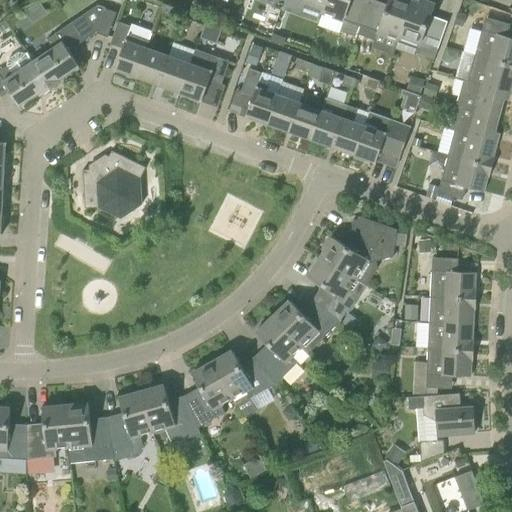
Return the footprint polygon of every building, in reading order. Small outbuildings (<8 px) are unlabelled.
[(111,0),(110,5),(122,8),(124,0),(111,0)] [(325,8),(327,0),(301,0),(303,1),(324,8),(325,8)] [(361,26),(369,2),(363,0),(327,0),(325,8),(324,8),(323,12),(360,26),(361,26)] [(360,26),(357,34),(396,48),(412,2),(407,0),(388,0),(386,8),(369,2),(361,26),(360,26)] [(420,0),(412,0),(412,2),(396,48),(395,49),(414,56),(419,54),(422,43),(438,49),(447,25),(430,19),(435,5),(420,0)] [(171,17),(175,8),(163,4),(160,13),(171,17)] [(108,37),(110,33),(117,13),(105,9),(106,8),(98,5),(47,39),(53,48),(33,62),(52,89),(56,86),(54,83),(80,66),(72,54),(76,51),(78,45),(96,34),(108,37)] [(463,27),(467,15),(458,12),(455,24),(463,27)] [(183,19),(179,29),(187,32),(191,22),(183,19)] [(137,77),(148,48),(152,35),(150,31),(135,25),(131,26),(119,22),(111,44),(123,49),(115,71),(117,71),(117,70),(125,73),(124,75),(134,78),(134,76),(137,77)] [(214,50),(220,28),(205,25),(199,47),(214,50)] [(511,38),(482,30),(475,56),(511,65),(511,38)] [(270,41),(284,46),(287,36),(274,32),(270,41)] [(159,85),(169,56),(148,48),(137,77),(159,85)] [(200,101),(202,102),(210,80),(222,84),(230,62),(196,49),(190,64),(180,93),(183,94),(183,96),(192,99),(193,97),(201,100),(200,101)] [(0,97),(9,91),(19,106),(45,89),(47,92),(52,89),(33,62),(27,53),(19,52),(8,59),(7,67),(7,66),(0,70),(0,97)] [(289,63),(291,57),(279,52),(277,58),(289,63)] [(180,93),(190,64),(169,56),(159,85),(180,93)] [(511,65),(475,56),(468,80),(468,81),(506,91),(511,93),(511,88),(511,65)] [(310,73),(314,64),(302,60),(299,69),(310,73)] [(309,76),(320,80),(320,82),(330,85),(335,71),(314,64),(310,73),(309,76)] [(254,96),(246,118),(247,118),(248,117),(256,120),(255,122),(264,125),(265,123),(268,124),(279,95),(285,81),(262,73),(249,69),(241,91),(254,96)] [(353,89),(357,79),(345,75),(342,85),(353,89)] [(420,94),(425,81),(412,76),(407,90),(420,94)] [(377,91),(380,81),(369,77),(365,87),(377,91)] [(457,104),(500,116),(506,91),(468,81),(468,80),(464,79),(457,104)] [(436,99),(440,87),(428,83),(424,94),(436,99)] [(268,124),(290,132),(300,103),(279,95),(268,124)] [(432,112),(436,100),(423,95),(418,107),(432,112)] [(333,147),(348,105),(326,97),(321,110),(311,140),(333,147)] [(311,140),(321,110),(300,103),(290,132),(311,140)] [(493,141),(493,140),(500,116),(457,104),(450,130),(455,131),(455,130),(493,141)] [(348,105),(333,147),(354,155),(369,113),(348,105)] [(369,113),(354,155),(357,156),(357,158),(366,161),(366,159),(374,162),(374,163),(376,164),(376,161),(397,169),(411,126),(369,111),(369,113)] [(455,130),(455,131),(448,155),(492,167),(494,162),(492,162),(498,141),(493,140),(493,141),(455,130)] [(92,170),(83,170),(86,208),(99,207),(100,208),(121,218),(142,204),(141,180),(141,179),(146,168),(112,151),(108,159),(92,170)] [(448,155),(447,161),(441,181),(484,192),(489,172),(491,172),(492,167),(448,155)] [(426,197),(436,199),(439,187),(430,184),(426,197)] [(335,239),(336,238),(335,237),(332,241),(330,239),(322,253),(324,255),(322,258),(369,287),(380,269),(378,261),(394,257),(395,246),(397,233),(398,230),(360,216),(350,232),(351,232),(353,242),(350,248),(335,239)] [(397,233),(395,246),(405,247),(407,234),(397,233)] [(431,239),(418,240),(420,254),(432,253),(431,239)] [(325,287),(316,302),(340,322),(347,312),(353,312),(369,287),(322,258),(318,260),(309,274),(311,275),(309,279),(310,279),(311,278),(325,287)] [(476,273),(432,271),(431,297),(477,299),(477,294),(475,294),(476,273)] [(431,297),(429,322),(474,325),(475,304),(476,304),(477,299),(431,297)] [(340,322),(316,302),(305,314),(292,302),(293,301),(292,300),(288,303),(287,301),(275,313),(277,315),(274,317),(309,352),(340,322)] [(418,320),(419,305),(405,304),(405,320),(418,320)] [(270,347),(257,359),(276,384),(309,352),(274,317),(271,320),(269,318),(258,329),(259,331),(256,334),(257,335),(258,334),(270,347)] [(429,322),(428,348),(474,351),(474,346),(473,345),(474,325),(429,322)] [(391,345),(399,346),(401,329),(393,328),(391,345)] [(379,336),(372,345),(380,352),(388,344),(379,336)] [(428,348),(427,363),(427,375),(471,377),(472,356),(474,356),(474,351),(428,348)] [(276,384),(257,359),(242,367),(234,352),(235,352),(234,351),(230,353),(229,351),(215,359),(216,361),(213,363),(233,397),(237,406),(276,384)] [(221,404),(233,397),(213,363),(210,365),(208,362),(194,370),(195,373),(192,375),(192,376),(193,375),(202,390),(187,399),(199,428),(225,413),(221,404)] [(373,363),(372,379),(388,379),(389,364),(373,363)] [(153,430),(165,427),(173,442),(201,435),(199,428),(187,399),(170,403),(165,387),(166,387),(166,385),(162,387),(161,384),(145,388),(146,391),(142,392),(153,430)] [(125,416),(108,421),(115,459),(115,461),(139,455),(144,447),(141,434),(153,430),(142,392),(139,393),(138,390),(122,395),(123,397),(119,399),(119,400),(120,399),(125,416)] [(438,435),(475,433),(473,408),(461,408),(460,393),(422,396),(408,397),(409,410),(423,409),(424,415),(437,421),(438,435)] [(66,406),(70,446),(72,463),(115,459),(108,421),(91,422),(89,405),(90,405),(90,404),(86,404),(86,402),(69,403),(70,406),(66,406)] [(56,447),(70,446),(66,406),(62,406),(62,404),(46,405),(46,408),(41,408),(41,410),(43,410),(44,426),(27,428),(28,459),(57,457),(56,447)] [(0,457),(28,459),(27,428),(10,427),(11,410),(12,410),(12,409),(8,409),(8,406),(0,405),(0,457)] [(293,405),(284,411),(290,421),(299,415),(293,405)] [(444,441),(439,441),(422,442),(422,461),(445,453),(444,441)] [(398,466),(407,453),(395,445),(386,458),(398,466)] [(392,482),(406,477),(403,470),(382,455),(392,482)] [(267,470),(259,456),(244,465),(251,479),(267,470)] [(117,470),(107,471),(108,481),(118,480),(117,470)] [(485,504),(472,471),(456,477),(469,510),(485,504)] [(286,488),(288,484),(287,480),(282,478),(274,481),(272,485),(273,489),(278,491),(286,488)] [(242,507),(244,501),(240,490),(235,487),(227,490),(225,495),(229,506),(234,509),(242,507)]
